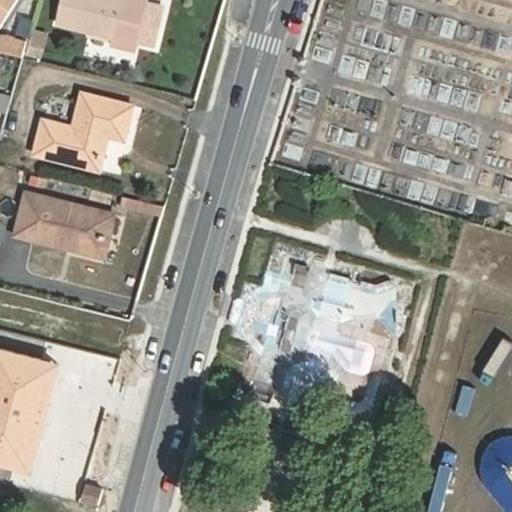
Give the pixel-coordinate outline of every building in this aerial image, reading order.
[(0,0),(0,24),(15,0),(0,0)] [(63,0),(57,23),(115,37),(114,44),(134,49),(136,41),(153,46),(157,31),(140,27),(146,3),(146,0),(63,0)] [(163,7),(146,3),(140,27),(157,31),(163,7)] [(43,58),(49,31),(34,27),(28,54),(43,58)] [(1,31),(0,34),(0,48),(25,55),(29,38),(1,31)] [(45,119),(37,153),(101,169),(110,137),(125,141),(134,106),(84,93),(75,127),(45,119)] [(511,124),(511,96),(503,93),(494,117),(511,124)] [(18,193),(0,187),(0,212),(12,216),(18,193)] [(112,214),(28,192),(18,235),(68,247),(69,242),(102,251),(112,214)] [(121,196),(119,208),(161,215),(163,203),(121,196)] [(63,364),(0,345),(0,462),(35,471),(63,364)] [(88,485),(83,502),(99,507),(104,489),(88,485)]
